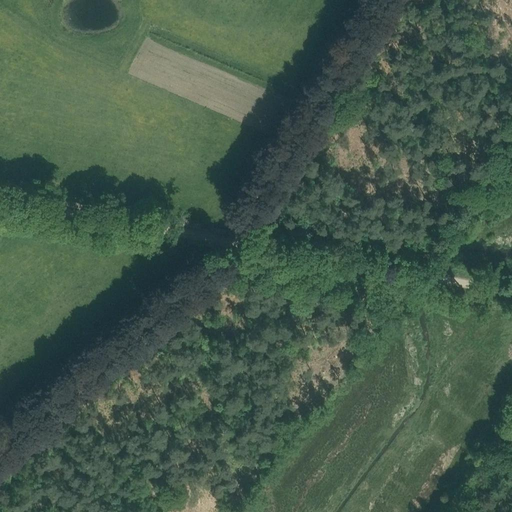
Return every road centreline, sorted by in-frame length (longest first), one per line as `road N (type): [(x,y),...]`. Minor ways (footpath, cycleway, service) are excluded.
road 1 (track): [(231,241),(511,290)]
road 2 (track): [(0,200),(231,241)]
road 3 (track): [(231,241),(323,90)]
